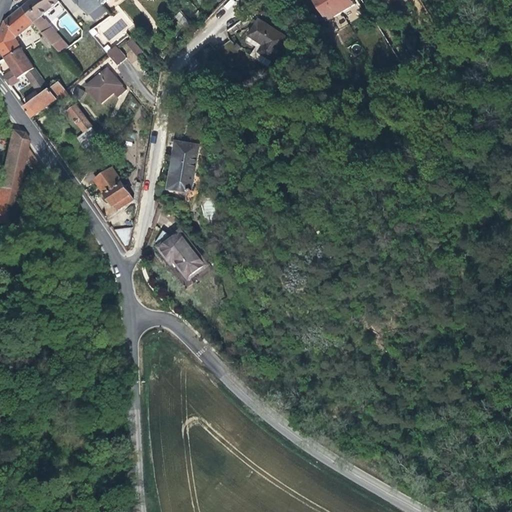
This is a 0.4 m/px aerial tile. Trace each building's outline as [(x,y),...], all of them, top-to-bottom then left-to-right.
[(43,17),(60,2),(58,0),(32,0),(29,3),(24,8),(35,23),(39,29),(46,37),(54,46),(59,51),(61,54),(70,47),(65,42),(63,44),(60,40),(62,39),(52,28),(46,20),(45,21),(44,22),(41,18),(43,17)] [(109,10),(104,5),(100,0),(74,0),(77,4),(81,1),(95,21),(109,10)] [(314,0),(328,21),(355,4),(352,0),(314,0)] [(31,26),(35,23),(24,8),(6,22),(0,38),(0,49),(7,59),(23,49),(16,38),(31,26)] [(192,25),(182,13),(177,17),(187,29),(192,25)] [(269,67),(288,38),(261,21),(248,41),(258,47),(256,50),(252,56),(269,67)] [(59,51),(54,46),(46,37),(42,39),(55,54),(59,51)] [(145,53),(134,39),(128,44),(139,58),(145,53)] [(226,63),(235,45),(231,40),(216,52),(226,63)] [(127,58),(117,47),(109,54),(118,66),(127,58)] [(51,90),(47,85),(36,69),(23,49),(7,59),(14,70),(4,77),(10,86),(11,85),(20,79),(20,80),(27,75),(42,96),(51,90)] [(199,92),(218,73),(208,63),(203,67),(188,82),(199,92)] [(101,103),(114,92),(118,97),(122,94),(126,90),(109,69),(103,74),(101,72),(96,76),(98,79),(87,87),(101,103)] [(51,90),(61,82),(58,78),(47,85),(51,90)] [(73,100),(61,82),(51,90),(42,96),(26,108),(33,118),(46,109),(62,97),(67,105),(73,100)] [(80,100),(85,92),(79,88),(74,96),(80,100)] [(86,133),(93,127),(78,106),(70,111),(86,133)] [(101,154),(93,143),(101,137),(93,127),(86,133),(79,138),(95,162),(101,154)] [(25,156),(26,148),(28,141),(23,134),(11,131),(0,182),(0,223),(20,228),(23,214),(30,186),(19,184),(25,156)] [(101,154),(107,145),(101,137),(93,143),(101,154)] [(194,190),(201,146),(179,143),(173,175),(171,190),(190,193),(191,194),(195,191),(194,190)] [(39,165),(26,148),(25,156),(34,169),(39,165)] [(134,199),(125,186),(128,184),(124,179),(121,180),(113,168),(99,178),(102,182),(99,184),(104,192),(113,206),(114,205),(118,210),(134,199)] [(114,230),(127,251),(135,227),(114,230)] [(208,265),(182,232),(173,238),(164,231),(161,236),(156,244),(161,248),(173,264),(176,261),(190,279),(208,265)]
